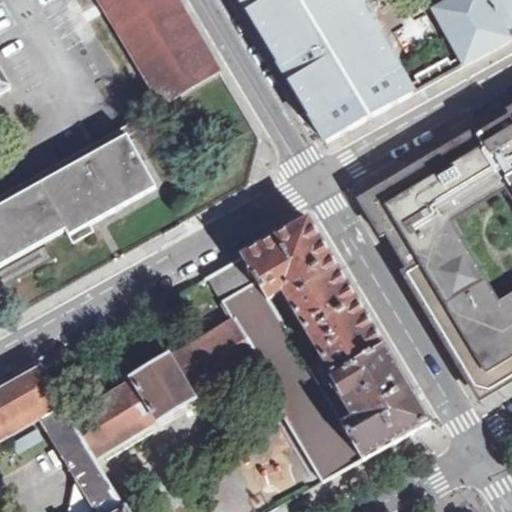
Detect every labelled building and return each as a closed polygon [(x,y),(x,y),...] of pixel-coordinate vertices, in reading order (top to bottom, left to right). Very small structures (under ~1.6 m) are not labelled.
[(99,0),(163,105),(219,71),(176,0),(99,0)] [(357,0),(240,0),(327,144),(414,95),(357,0)] [(511,0),(451,0),(433,10),(465,67),(511,40),(511,0)] [(416,77),(423,90),(455,72),(448,60),(416,77)] [(0,70),(0,95),(11,89),(0,70)] [(482,396),(511,378),(511,121),(510,118),(366,203),(482,396)] [(128,137),(0,208),(0,268),(67,231),(70,238),(157,189),(128,137)] [(310,221),(243,259),(269,303),(284,294),(289,302),(341,271),(328,251),(310,221)] [(180,226),(164,235),(167,240),(183,231),(180,226)] [(134,382),(72,420),(95,459),(100,457),(99,454),(109,448),(110,450),(133,436),(132,434),(143,428),(144,430),(158,421),(159,424),(174,415),(173,414),(181,409),(182,410),(197,401),(195,399),(209,390),(208,389),(219,382),(220,384),(247,368),(248,369),(254,370),(256,370),(263,383),(264,382),(271,393),(270,394),(285,420),(287,420),(293,430),(292,431),(308,458),(309,457),(316,468),(314,469),(324,484),(364,462),(344,428),(331,406),(321,390),(309,369),(301,356),(287,333),(278,317),(269,303),(243,259),(209,278),(225,306),(226,305),(230,311),(229,312),(230,313),(231,313),(234,319),(233,319),(234,321),(172,359),(171,356),(155,366),(156,367),(149,371),(148,370),(133,380),(134,382)] [(341,271),(289,302),(309,336),(361,305),(341,271)] [(361,305),(309,336),(316,348),(323,360),(309,369),(321,390),(386,349),(367,316),(361,305)] [(284,314),(278,317),(287,333),(293,329),(284,314)] [(316,348),(301,356),(309,369),(323,360),(316,348)] [(386,349),(321,390),(331,406),(336,403),(341,400),(354,422),(348,425),(344,428),(364,462),(432,425),(408,385),(386,349)] [(96,511),(121,511),(126,509),(95,459),(72,420),(42,370),(0,393),(0,441),(41,419),(96,511)] [(348,425),(336,403),(331,406),(344,428),(348,425)]
